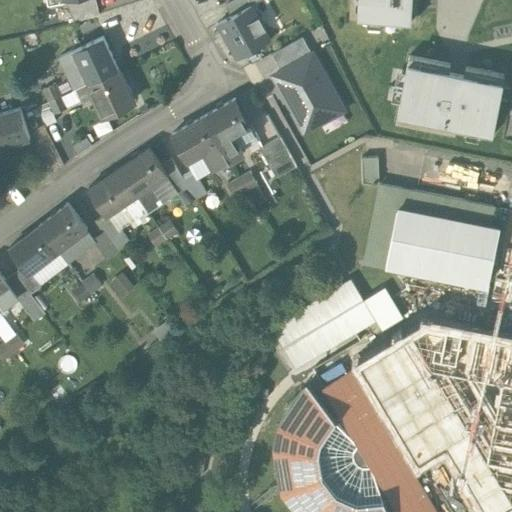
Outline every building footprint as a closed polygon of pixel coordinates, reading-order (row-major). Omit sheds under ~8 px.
[(95,0),(67,0),(71,22),(89,17),(99,14),(95,0)] [(231,16),(251,5),(260,0),(235,0),(225,6),(231,16)] [(351,0),(350,16),(416,19),(417,0),(351,0)] [(231,16),(218,23),(237,58),(270,40),(264,29),(266,28),(259,15),(257,17),(251,5),(231,16)] [(103,37),(73,51),(87,82),(117,68),(103,37)] [(272,54),(281,71),(312,54),(303,37),(272,54)] [(322,72),(312,54),(281,71),(274,75),(305,130),(343,110),(333,92),(329,94),(319,74),(322,72)] [(492,137),(504,75),(466,67),(464,74),(449,71),(450,64),(409,56),(396,121),(455,133),(455,130),(492,137)] [(117,68),(87,82),(102,115),(132,101),(117,68)] [(55,82),(41,89),(47,101),(60,94),(55,82)] [(60,94),(47,101),(53,113),(66,106),(60,94)] [(250,126),(235,98),(203,115),(229,160),(244,151),(234,135),(250,126)] [(55,121),(46,102),(38,106),(47,125),(55,121)] [(19,108),(0,113),(0,145),(28,137),(19,108)] [(203,115),(172,133),(188,161),(206,151),(216,167),(229,160),(203,115)] [(280,136),(260,147),(276,176),(296,165),(280,136)] [(149,147),(119,167),(137,193),(165,174),(167,173),(161,164),(149,147)] [(364,154),(364,180),(382,180),(382,154),(364,154)] [(196,198),(171,158),(161,164),(167,173),(165,174),(184,205),(196,198)] [(119,167),(88,188),(106,214),(137,193),(119,167)] [(250,171),(239,177),(246,190),(257,183),(250,171)] [(239,177),(227,184),(234,196),(246,190),(239,177)] [(498,205),(385,182),(371,259),(394,265),(395,259),(493,280),(503,229),(493,227),(498,205)] [(68,203),(39,225),(58,250),(66,261),(94,240),(93,240),(85,229),(87,228),(68,203)] [(170,219),(159,227),(167,238),(178,230),(170,219)] [(39,225),(10,247),(23,265),(29,272),(30,271),(58,250),(39,225)] [(159,227),(148,234),(156,245),(167,238),(159,227)] [(104,232),(93,240),(94,240),(106,258),(117,250),(104,232)] [(29,272),(23,265),(14,272),(30,293),(41,285),(30,271),(29,272)] [(126,269),(113,279),(124,293),(138,283),(126,269)] [(30,293),(14,272),(4,279),(16,295),(37,322),(47,316),(30,293)] [(0,273),(0,299),(4,305),(16,295),(4,279),(0,273)] [(92,273),(82,281),(91,292),(101,284),(92,273)] [(270,327),(295,370),(376,323),(351,280),(270,327)] [(82,281),(71,289),(80,301),(91,292),(82,281)] [(138,285),(129,292),(142,307),(122,323),(145,349),(173,325),(138,285)] [(361,357),(418,453),(448,437),(489,507),(511,494),(511,334),(426,318),(361,357)] [(24,343),(15,332),(4,340),(13,351),(24,343)] [(4,340),(0,343),(0,355),(2,359),(13,351),(4,340)] [(349,369),(322,385),(350,431),(377,415),(349,369)] [(315,422),(317,417),(322,416),(329,408),(309,385),(290,407),(281,426),(277,447),(278,469),(284,489),(295,508),(299,511),(389,511),(388,507),(368,511),(361,511),(360,510),(355,510),(341,506),(340,508),(335,506),(334,501),(330,499),(319,488),(317,490),(314,486),(315,481),(312,476),(308,463),(306,463),(305,459),(308,454),(308,449),(296,448),(297,442),(309,445),(311,436),(317,423),(315,422)] [(377,415),(350,431),(378,478),(405,462),(377,415)] [(434,511),(405,462),(378,478),(398,511),(434,511)]
